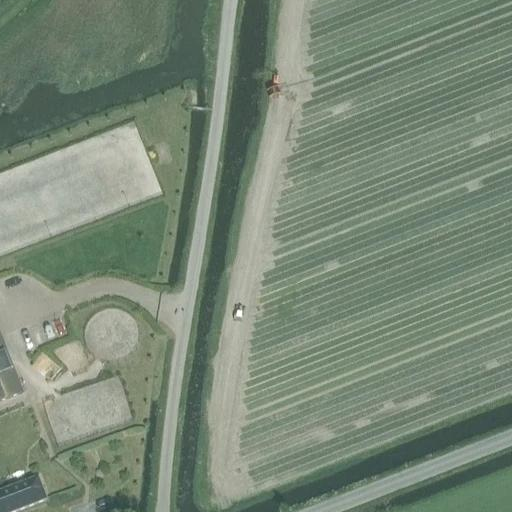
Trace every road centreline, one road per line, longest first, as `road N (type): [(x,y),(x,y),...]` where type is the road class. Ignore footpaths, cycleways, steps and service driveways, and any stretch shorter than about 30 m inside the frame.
road 1 (unclassified): [(161,511),(233,0)]
road 2 (tertiary): [(313,511),(511,435)]
